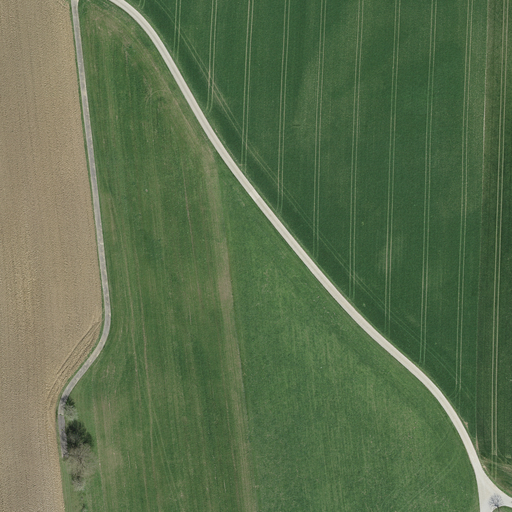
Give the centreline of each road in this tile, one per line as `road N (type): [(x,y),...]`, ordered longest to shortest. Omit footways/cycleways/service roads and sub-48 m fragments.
road 1 (track): [(116,0),(149,29),(240,176),(348,312),(439,397),(485,494),(511,504)]
road 2 (track): [(64,457),(63,400),(100,344),(107,308),(74,0)]
